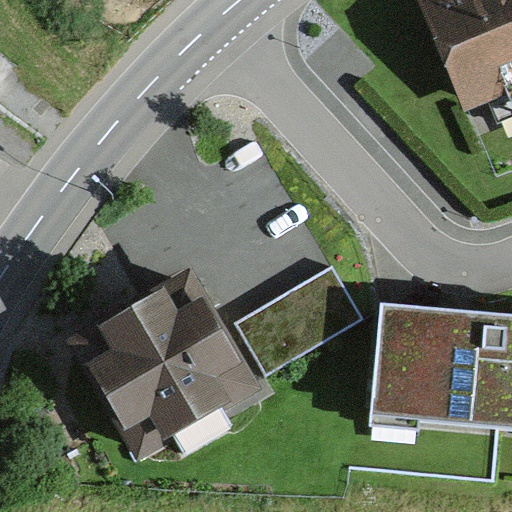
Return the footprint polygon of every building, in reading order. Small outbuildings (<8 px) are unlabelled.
[(511,0),(421,0),(415,2),(464,124),(511,104),(511,0)] [(0,91),(20,60),(0,48),(0,91)] [(333,279),(239,333),(267,381),(360,326),(333,279)] [(196,284),(65,355),(131,470),(262,404),(196,284)] [(511,325),(371,317),(363,436),(511,445),(511,325)]
